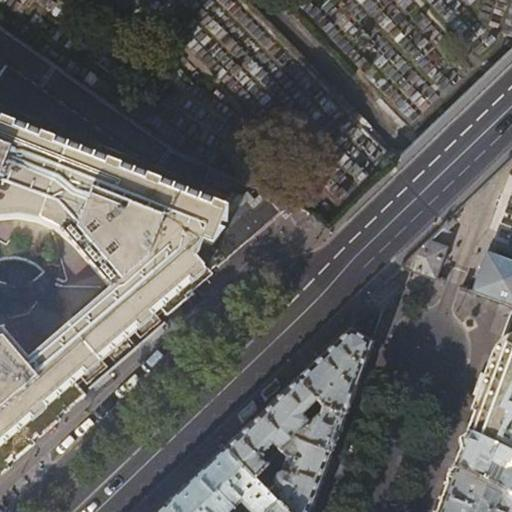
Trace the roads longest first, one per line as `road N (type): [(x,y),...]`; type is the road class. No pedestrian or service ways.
road 1 (tertiary): [(511,109),(95,511)]
road 2 (residential): [(371,511),(452,286)]
